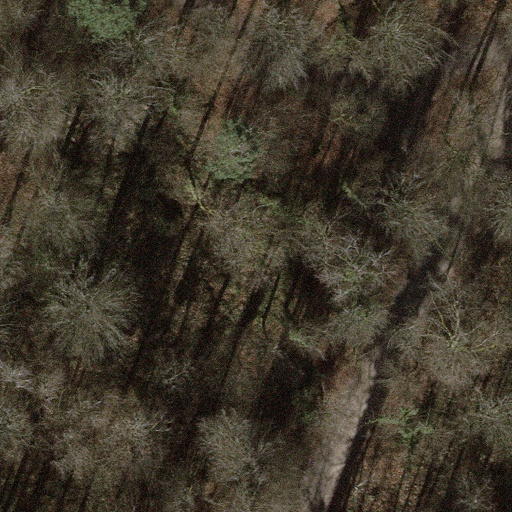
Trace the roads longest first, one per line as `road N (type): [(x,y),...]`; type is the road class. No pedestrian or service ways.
road 1 (track): [(298,511),(431,235),(511,98)]
road 2 (track): [(193,0),(363,92),(431,235)]
road 3 (track): [(363,92),(511,49)]
